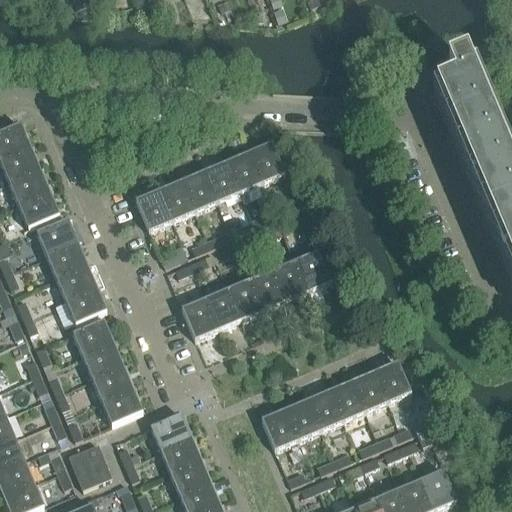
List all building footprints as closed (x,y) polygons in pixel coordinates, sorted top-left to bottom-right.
[(277,0),(275,0),(270,2),(273,13),(281,10),(277,0)] [(145,2),(136,6),(139,15),(149,12),(145,2)] [(317,2),(307,6),(310,13),(319,9),(317,2)] [(228,6),(218,10),(220,17),(231,13),(228,6)] [(282,14),(274,17),(278,29),(287,26),(282,14)] [(511,157),(479,79),(474,81),(467,64),(449,72),(456,88),(437,96),(438,97),(433,98),(438,110),(511,284),(511,157)] [(0,139),(0,166),(31,154),(21,130),(0,139)] [(272,150),(250,159),(263,191),(285,181),(272,150)] [(31,154),(0,166),(0,168),(9,190),(40,177),(31,154)] [(250,159),(227,169),(240,200),(263,191),(250,159)] [(227,169),(204,179),(218,210),(240,200),(227,169)] [(50,199),(40,177),(9,190),(19,213),(50,199)] [(204,179),(182,188),(195,219),(218,210),(204,179)] [(182,188),(159,198),(172,229),(195,219),(182,188)] [(159,198),(136,208),(149,239),(172,229),(159,198)] [(60,222),(50,199),(19,213),(28,236),(60,222)] [(297,209),(281,215),(285,224),(300,217),(297,209)] [(266,222),(251,228),(255,236),(270,230),(266,222)] [(295,226),(279,232),(283,240),(298,234),(295,226)] [(37,240),(46,263),(78,250),(68,227),(37,240)] [(251,228),(236,235),(239,243),(255,236),(251,228)] [(279,232),(264,239),(268,247),(283,240),(279,232)] [(222,241),(207,247),(210,255),(225,249),(222,241)] [(250,245),(235,251),(238,259),(253,253),(250,245)] [(207,247),(191,254),(195,262),(210,255),(207,247)] [(78,250),(46,263),(56,286),(87,273),(78,250)] [(235,251),(219,258),(223,266),(238,259),(235,251)] [(318,258),(295,268),(309,299),(331,290),(318,258)] [(177,260),(161,267),(165,275),(180,268),(177,260)] [(0,265),(0,271),(4,281),(12,278),(6,263),(0,265)] [(205,264),(190,270),(194,278),(209,272),(205,264)] [(295,268),(273,277),(286,309),(309,299),(295,268)] [(190,270),(175,277),(178,285),(194,278),(190,270)] [(87,273),(56,286),(66,309),(97,295),(87,273)] [(273,277),(250,287),(263,318),(286,309),(273,277)] [(12,278),(4,281),(11,297),(19,293),(12,278)] [(250,287),(227,297),(241,328),(263,318),(250,287)] [(97,295),(66,309),(75,332),(107,318),(97,295)] [(5,297),(0,298),(0,308),(3,316),(11,312),(5,297)] [(227,297),(205,306),(218,338),(241,328),(227,297)] [(205,306),(182,316),(195,347),(218,338),(205,306)] [(25,307),(17,311),(23,326),(31,323),(25,307)] [(38,338),(31,323),(23,326),(30,341),(38,338)] [(17,327),(9,330),(16,346),(24,342),(17,327)] [(73,341),(83,364),(114,350),(104,327),(73,341)] [(26,346),(18,350),(22,360),(30,357),(26,346)] [(114,350),(83,364),(92,387),(124,373),(114,350)] [(44,353),(36,357),(43,372),(51,369),(44,353)] [(26,370),(32,386),(41,382),(34,367),(26,370)] [(398,369),(375,379),(388,410),(411,401),(398,369)] [(133,396),(124,373),(92,387),(102,409),(133,396)] [(375,379),(352,388),(366,420),(388,410),(375,379)] [(41,382),(32,386),(39,401),(47,397),(41,382)] [(49,387),(55,402),(64,399),(57,383),(49,387)] [(352,388),(330,398),(343,429),(366,420),(352,388)] [(133,396),(102,409),(112,432),(143,419),(133,396)] [(330,398),(307,407),(320,439),(343,429),(330,398)] [(64,399),(55,402),(62,417),(70,414),(64,399)] [(307,407),(284,417),(298,448),(320,439),(307,407)] [(45,415),(51,430),(60,427),(53,411),(45,415)] [(284,417),(261,427),(275,458),(298,448),(284,417)] [(151,435),(160,457),(192,444),(182,421),(151,435)] [(0,425),(0,452),(16,446),(6,423),(0,425)] [(60,427),(51,430),(58,445),(66,442),(60,427)] [(83,444),(76,429),(68,432),(75,448),(83,444)] [(409,434),(393,441),(397,449),(412,442),(409,434)] [(425,434),(416,438),(422,454),(432,450),(425,434)] [(389,442),(374,449),(377,457),(393,450),(389,442)] [(192,444),(160,457),(170,480),(201,467),(192,444)] [(0,452),(0,478),(25,468),(16,446),(0,452)] [(374,449),(359,455),(362,463),(377,457),(374,449)] [(415,449),(400,455),(403,463),(418,457),(415,449)] [(98,451),(69,463),(83,497),(112,485),(98,451)] [(119,458),(125,473),(133,470),(127,455),(119,458)] [(400,455),(384,461),(388,469),(403,463),(400,455)] [(348,460),(332,466),(336,475),(351,468),(348,460)] [(51,465),(58,480),(66,477),(59,461),(51,465)] [(376,465),(361,471),(364,479),(379,473),(376,465)] [(332,466),(317,473),(321,481),(336,475),(332,466)] [(170,480),(180,503),(211,489),(201,467),(170,480)] [(0,478),(0,496),(3,504),(35,491),(25,468),(0,478)] [(133,470),(125,473),(131,489),(139,485),(133,470)] [(361,471),(345,477),(349,486),(364,479),(361,471)] [(72,492),(66,477),(58,480),(64,496),(72,492)] [(444,477),(421,487),(431,511),(449,511),(457,509),(444,477)] [(302,479),(287,486),(290,494),(306,487),(302,479)] [(331,483),(316,490),(319,498),(335,491),(331,483)] [(431,511),(421,487),(398,497),(404,511),(431,511)] [(180,503),(183,511),(220,511),(211,489),(180,503)] [(316,490),(300,496),(304,504),(319,498),(316,490)] [(43,511),(35,491),(3,504),(6,511),(43,511)] [(135,511),(129,497),(121,501),(125,511),(135,511)] [(404,511),(398,497),(376,506),(378,511),(404,511)] [(137,503),(141,511),(150,511),(146,499),(137,503)]
